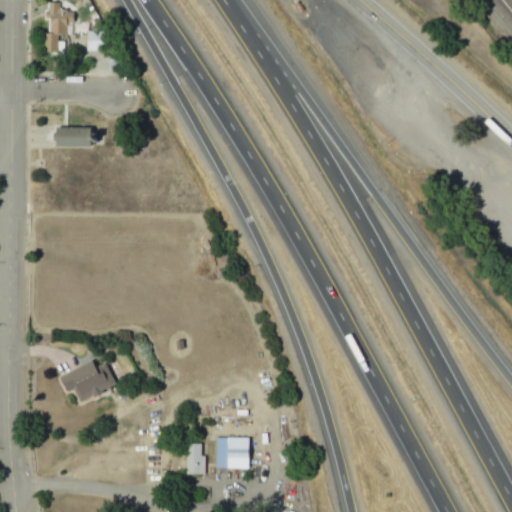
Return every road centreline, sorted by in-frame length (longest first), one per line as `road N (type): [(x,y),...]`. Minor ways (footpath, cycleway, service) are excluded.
road 1 (motorway): [(153,0),(265,178),(448,511)]
road 2 (motorway): [(511,493),(225,0)]
road 3 (motorway): [(129,0),(292,303),(355,511)]
road 4 (residential): [(20,511),(17,0)]
road 5 (motorway): [(511,372),(246,0)]
road 6 (tertiary): [(511,142),(354,0)]
